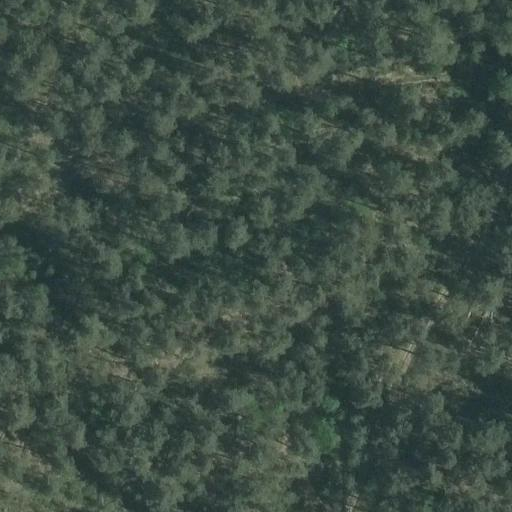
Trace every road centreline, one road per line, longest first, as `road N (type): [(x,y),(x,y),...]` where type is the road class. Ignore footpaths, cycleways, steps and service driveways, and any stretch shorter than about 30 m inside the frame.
road 1 (track): [(0,226),(153,134),(211,113),(357,80),(511,64)]
road 2 (track): [(344,511),(410,354),(474,255),(511,143)]
